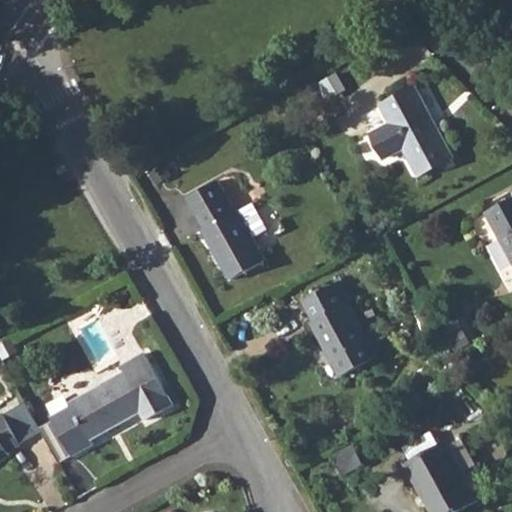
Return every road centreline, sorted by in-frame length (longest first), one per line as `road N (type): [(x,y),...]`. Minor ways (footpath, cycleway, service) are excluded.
road 1 (residential): [(254,435),(36,53),(33,29)]
road 2 (residential): [(106,511),(254,435)]
road 3 (residential): [(409,0),(511,101)]
